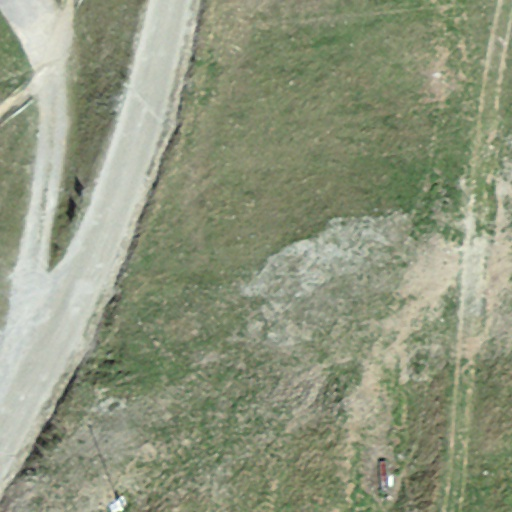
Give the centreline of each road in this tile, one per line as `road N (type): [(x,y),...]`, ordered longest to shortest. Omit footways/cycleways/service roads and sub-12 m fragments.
road 1 (track): [(452,511),(485,126),(507,0)]
road 2 (track): [(169,0),(124,169),(38,363)]
road 3 (track): [(38,363),(33,276),(51,122),(44,50),(19,0)]
